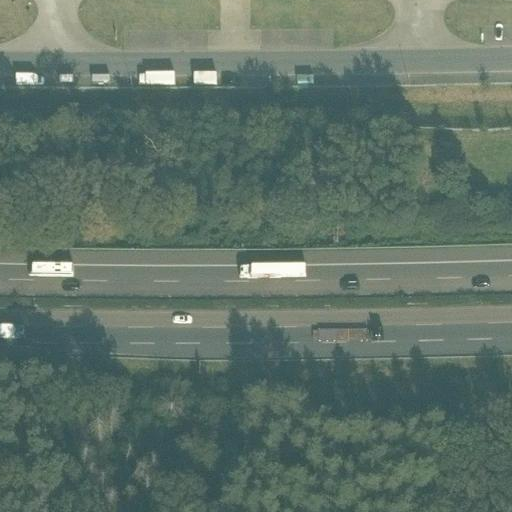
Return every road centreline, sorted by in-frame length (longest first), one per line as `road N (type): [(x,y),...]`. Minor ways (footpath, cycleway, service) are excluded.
road 1 (motorway): [(0,329),(511,327)]
road 2 (motorway): [(511,278),(0,280)]
